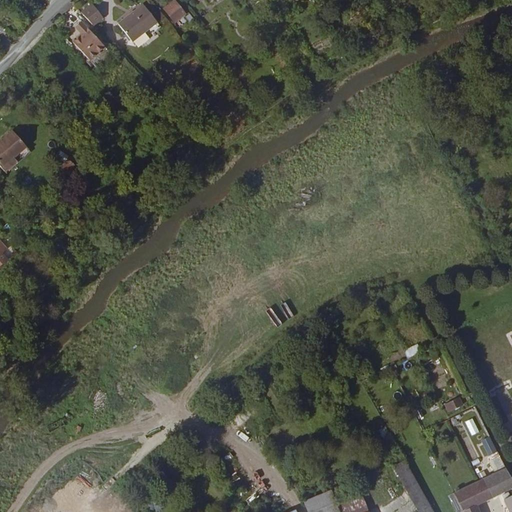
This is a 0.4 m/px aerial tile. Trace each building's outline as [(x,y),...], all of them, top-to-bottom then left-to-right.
[(177,9),(170,0),(166,0),(160,4),(169,17),(177,12),(176,10),(177,9)] [(75,10),(86,20),(95,11),(85,1),(75,10)] [(157,20),(143,3),(118,24),(133,41),(157,20)] [(84,56),(98,42),(75,18),(69,24),(76,32),(67,40),(84,56)] [(105,49),(98,42),(84,56),(90,63),(105,49)] [(30,153),(15,132),(0,143),(0,165),(5,172),(30,153)] [(418,344),(405,350),(408,358),(421,352),(418,344)] [(425,363),(435,391),(450,386),(440,357),(425,363)] [(460,396),(446,403),(450,410),(464,403),(460,396)] [(379,431),(386,442),(393,438),(386,426),(379,431)] [(490,460),(493,468),(504,464),(501,456),(490,460)] [(393,468),(410,500),(424,493),(406,461),(393,468)] [(491,496),(511,486),(511,481),(505,467),(482,479),(491,496)] [(476,504),(491,496),(482,479),(480,480),(454,493),(461,507),(463,511),(476,504)] [(326,489),(302,501),(308,511),(339,511),(340,511),(326,489)] [(368,511),(359,489),(336,498),(341,511),(368,511)] [(434,511),(424,493),(410,500),(416,511),(434,511)] [(509,511),(511,511),(511,494),(509,497),(507,493),(501,496),(504,502),(509,511)]
